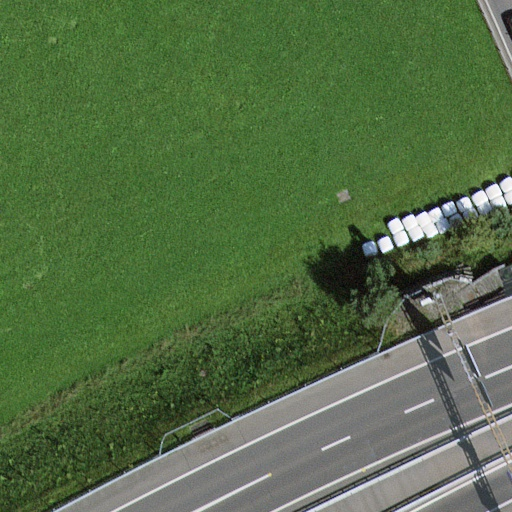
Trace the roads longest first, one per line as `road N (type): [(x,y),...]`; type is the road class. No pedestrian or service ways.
road 1 (motorway): [(467,385),(215,479),(153,511)]
road 2 (motorway): [(467,385),(233,511)]
